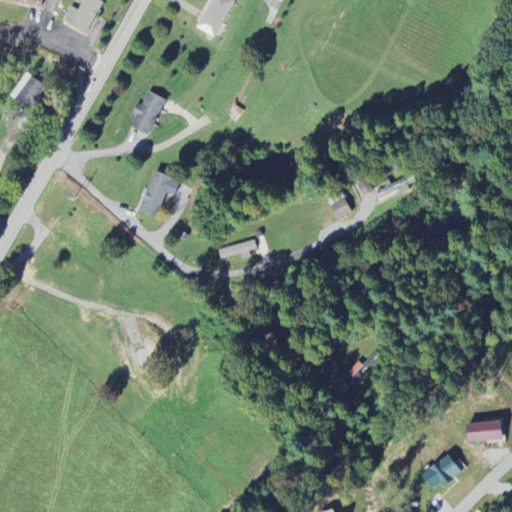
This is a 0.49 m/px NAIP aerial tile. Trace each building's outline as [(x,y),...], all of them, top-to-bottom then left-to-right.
[(42,0),(0,0),(0,1),(41,8),(42,0)] [(83,0),(80,12),(70,8),(63,25),(89,35),(102,1),(98,0),(83,0)] [(211,0),(197,30),(216,39),(234,1),(231,0),(211,0)] [(31,112),(47,87),(26,74),(10,99),(31,112)] [(130,129),(149,138),(165,100),(148,93),(142,107),(136,105),(131,116),(135,117),(130,129)] [(137,213),(155,221),(166,195),(174,198),(180,185),(154,173),(137,213)] [(363,198),(374,193),(367,179),(357,184),(363,198)] [(380,201),(398,192),(401,197),(410,193),(404,180),(376,193),(380,201)] [(327,199),(337,222),(351,215),(341,193),(327,199)] [(241,258),(258,254),(255,242),(218,251),(220,260),(241,255),(241,258)] [(341,400),(350,388),(337,378),(328,390),(341,400)] [(466,425),(468,445),(503,440),(501,421),(466,425)] [(442,488),(461,475),(449,456),(421,475),(431,490),(440,484),(442,488)]
